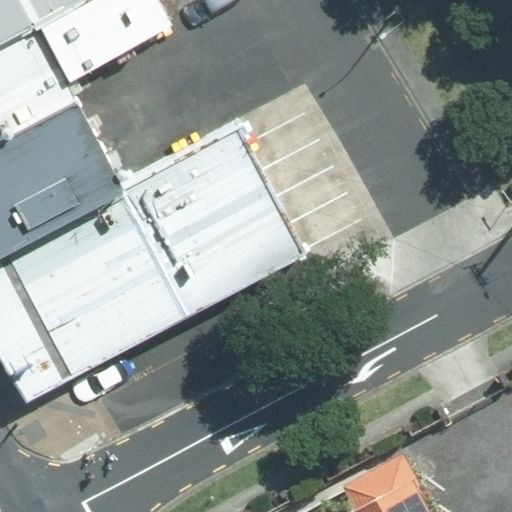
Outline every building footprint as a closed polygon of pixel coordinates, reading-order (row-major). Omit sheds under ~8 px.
[(150,0),(76,0),(0,45),(0,142),(74,100),(61,77),(162,19),(150,0)] [(0,0),(0,45),(76,0),(0,0)] [(0,259),(125,187),(74,100),(0,142),(0,259)] [(0,259),(0,363),(23,402),(299,248),(232,127),(125,187),(0,259)] [(427,511),(399,457),(293,511),(427,511)]
